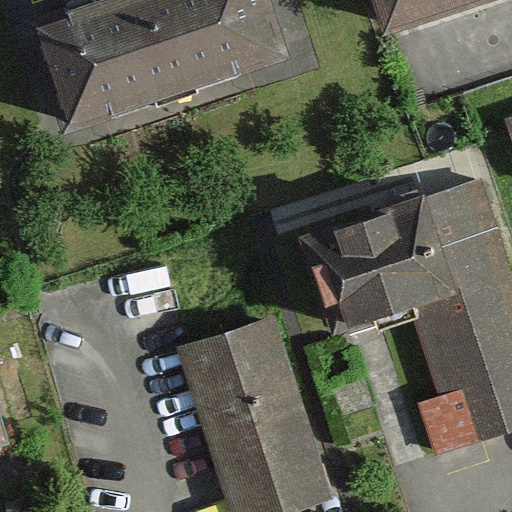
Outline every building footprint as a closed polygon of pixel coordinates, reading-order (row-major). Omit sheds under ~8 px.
[(127,0),(22,35),(56,136),(275,63),(253,0),(127,0)] [(371,0),(383,38),(501,0),(371,0)] [(511,116),(502,120),(511,148),(511,116)] [(309,241),(341,336),(413,312),(443,400),(422,406),(440,460),(511,435),(511,272),(482,183),(309,241)] [(177,352),(227,511),(292,511),(328,501),(271,323),(177,352)]
